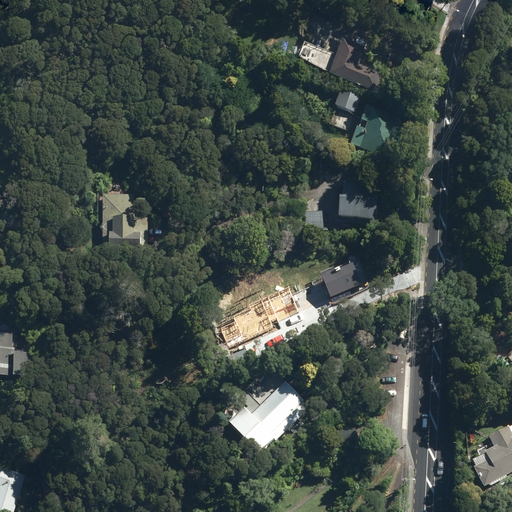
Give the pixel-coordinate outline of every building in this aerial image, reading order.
[(360,67),(366,50),(344,41),(338,57),(308,47),(303,61),(332,76),(331,77),(376,93),(383,75),(360,67)] [(336,107),(357,115),(363,98),(342,91),(336,107)] [(401,120),(374,111),(361,152),(396,164),(403,141),(400,140),(404,128),(399,127),(401,120)] [(340,222),(381,225),(382,219),(384,219),(385,212),(382,212),(384,191),(345,187),(344,202),(341,202),(340,222)] [(103,255),(149,256),(149,224),(133,224),(134,201),(103,200),(103,255)] [(325,213),(304,216),(307,235),(328,232),(325,213)] [(261,344),(284,321),(267,303),(263,307),(267,311),(248,329),(261,344)] [(12,351),(12,333),(0,332),(0,380),(12,380),(12,372),(30,372),(31,356),(15,356),(15,351),(12,351)] [(261,459),(310,410),(286,386),(263,408),(250,395),(239,405),(246,413),(230,428),(261,459)] [(353,425),(335,432),(341,446),(359,439),(353,425)] [(511,476),(511,428),(489,439),(495,451),(487,454),(488,456),(473,462),(477,470),(475,471),(485,490),(491,487),(492,489),(508,481),(507,479),(511,476)] [(0,511),(15,511),(25,479),(0,471),(0,511)]
